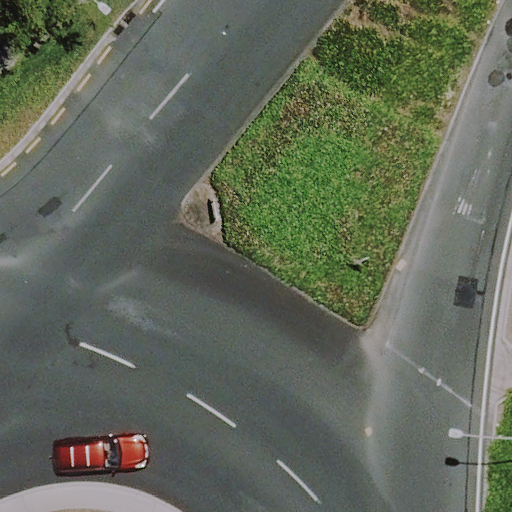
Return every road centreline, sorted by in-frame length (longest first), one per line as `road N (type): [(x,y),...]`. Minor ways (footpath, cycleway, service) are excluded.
road 1 (primary): [(511,102),(433,376),(412,511)]
road 2 (primary): [(72,347),(103,180),(256,0)]
road 3 (primary): [(72,347),(138,371),(205,409),(282,463),(329,511)]
